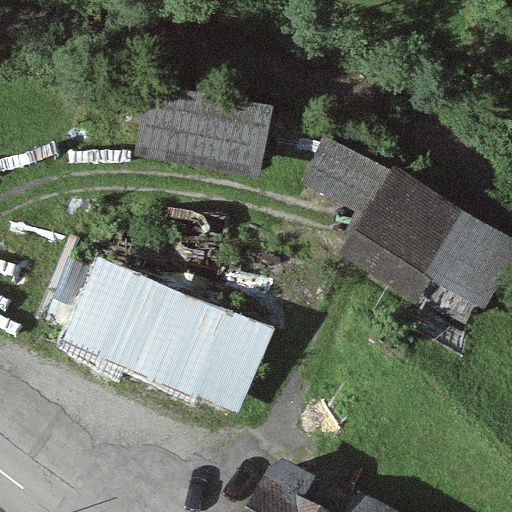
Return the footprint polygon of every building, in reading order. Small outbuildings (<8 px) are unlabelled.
[(147,89),(136,153),(257,174),(268,110),(147,89)] [(511,237),(399,171),(327,142),(306,184),(361,210),(349,229),(358,235),(345,257),(418,306),(433,280),(485,310),(511,265),(511,237)] [(64,343),(238,414),(271,331),(98,261),(64,343)] [(304,482),(279,467),(266,477),(246,511),(297,511),(290,508),(304,482)] [(371,511),(353,503),(347,511),(371,511)]
